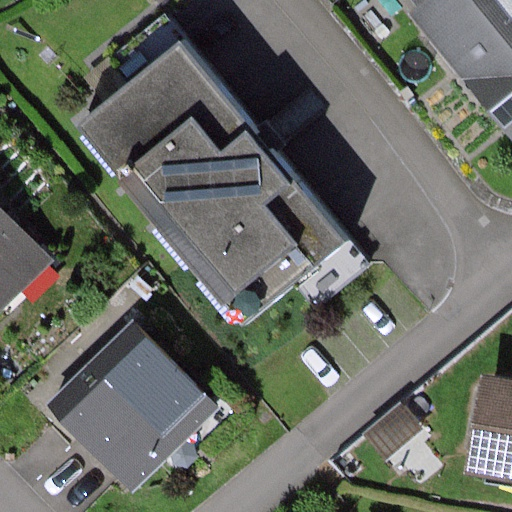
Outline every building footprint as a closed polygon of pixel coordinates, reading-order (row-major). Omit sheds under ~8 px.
[(511,0),(416,0),(511,120),(511,0)] [(167,18),(114,60),(134,84),(187,41),(167,18)] [(134,84),(87,123),(249,323),(297,283),(349,240),(267,140),(187,41),(134,84)] [(0,208),(0,305),(49,259),(0,208)] [(349,240),(297,283),(318,308),(370,265),(349,240)] [(214,404),(138,326),(57,404),(94,441),(134,482),(214,404)] [(511,386),(491,383),(478,462),(511,467),(511,386)] [(401,406),(370,433),(388,455),(420,429),(401,406)]
